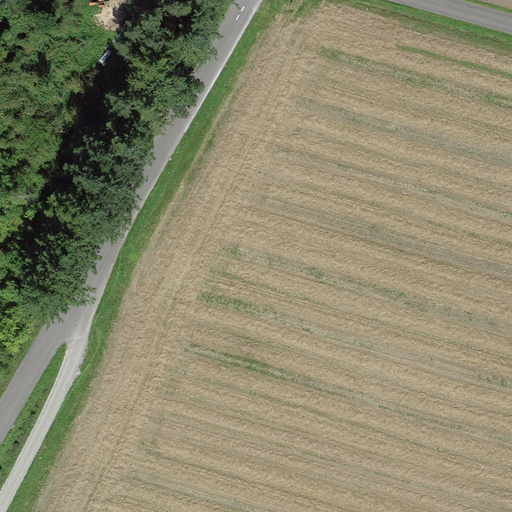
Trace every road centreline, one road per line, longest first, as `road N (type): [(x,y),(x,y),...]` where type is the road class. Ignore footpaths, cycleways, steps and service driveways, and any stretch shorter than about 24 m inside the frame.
road 1 (tertiary): [(0,421),(249,0)]
road 2 (track): [(84,275),(89,339),(4,511)]
